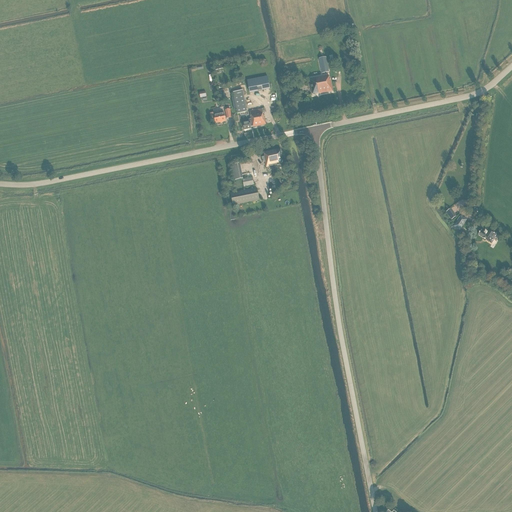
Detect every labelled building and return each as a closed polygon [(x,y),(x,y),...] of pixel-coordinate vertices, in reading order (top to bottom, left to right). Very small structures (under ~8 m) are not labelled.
[(346,54),(348,68),(354,67),(352,53),(346,54)] [(336,68),(334,63),(327,64),(326,57),(319,59),(321,65),(322,74),(329,72),(328,70),(336,68)] [(310,79),(313,95),(333,91),(330,80),(329,76),(323,77),(310,79)] [(269,79),(248,83),(251,94),(271,90),(269,79)] [(233,93),(237,114),(247,112),(243,91),(233,93)] [(250,111),(251,119),(249,120),(250,122),(243,124),(244,130),(251,129),(251,127),(253,127),(266,125),(264,116),(263,116),(263,113),(266,113),(265,108),(250,111)] [(224,114),(223,112),(219,113),(219,115),(214,116),(213,113),(210,114),(211,120),(214,119),(215,123),(226,121),(224,114)] [(263,162),(265,162),(266,167),(283,163),(280,149),(264,152),(265,157),(262,157),(263,162)] [(240,164),(231,165),(234,181),(243,179),(240,164)] [(242,180),(244,187),(254,185),(252,178),(242,180)] [(231,193),(233,206),(259,200),(257,188),(231,193)] [(451,209),(446,212),(452,219),(456,217),(454,214),(451,209)] [(458,221),(455,227),(460,230),(466,220),(461,217),(461,218),(460,217),(457,220),(458,221)] [(482,230),(478,235),(491,244),(498,234),(490,229),(488,233),(485,231),(485,232),(482,230)]
